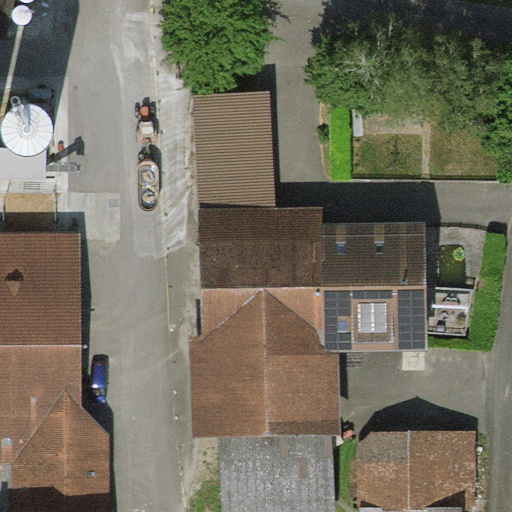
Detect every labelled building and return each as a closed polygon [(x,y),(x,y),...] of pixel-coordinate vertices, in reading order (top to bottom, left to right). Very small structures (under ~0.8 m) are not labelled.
[(11,0),(0,0),(0,39),(3,40),(11,0)] [(194,101),(198,213),(273,214),(268,98),(194,101)] [(420,345),(421,235),(320,235),(320,214),(273,214),(198,213),(197,339),(186,339),(186,432),(210,432),(326,433),(335,433),(336,344),(420,345)] [(0,472),(12,472),(11,511),(104,511),(106,438),(75,407),(75,237),(0,237),(0,472)] [(210,432),(215,511),(331,511),(326,433),(210,432)] [(472,511),(471,443),(358,446),(359,511),(472,511)]
